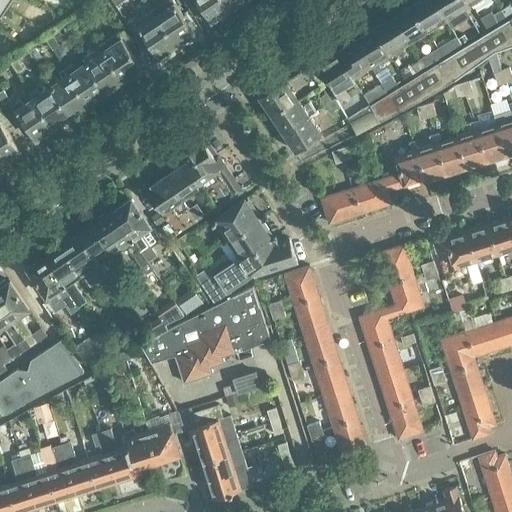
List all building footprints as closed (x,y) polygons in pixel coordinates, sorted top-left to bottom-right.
[(188,35),(196,30),(191,21),(189,22),(173,0),(166,0),(163,3),(154,9),(178,45),(190,37),(188,35)] [(228,9),(229,8),(224,0),(197,0),(211,20),(215,17),(216,20),(226,13),(223,10),(227,7),(228,9)] [(224,0),(229,8),(232,6),(233,9),(243,2),(242,0),(224,0)] [(434,5),(430,0),(417,0),(411,4),(427,30),(446,18),(437,3),(434,5)] [(430,0),(434,5),(437,3),(446,18),(453,13),(456,17),(466,10),(464,7),(471,2),(469,0),(430,0)] [(499,10),(503,18),(511,12),(511,6),(510,3),(499,10)] [(427,30),(411,4),(389,18),(396,29),(400,26),(409,40),(418,35),(420,39),(430,34),(427,30)] [(154,9),(143,16),(135,21),(157,56),(164,51),(166,53),(178,45),(154,9)] [(498,21),(503,18),(499,10),(493,14),(498,21)] [(453,81),(489,55),(495,51),(497,51),(504,49),(511,46),(511,16),(505,21),(389,92),(371,103),(348,117),(351,122),(356,133),(379,121),(406,107),(453,81)] [(396,29),(389,18),(374,27),(390,52),(409,40),(400,26),(396,29)] [(69,22),(62,27),(70,38),(77,33),(69,22)] [(361,50),(370,64),(375,73),(384,68),(379,59),(390,52),(374,27),(352,41),(358,52),(361,50)] [(140,71),(138,68),(142,66),(135,57),(116,29),(98,41),(104,49),(124,78),(123,77),(128,74),(130,77),(140,71)] [(51,50),(59,44),(52,34),(44,39),(51,50)] [(460,44),(456,36),(455,35),(438,46),(443,54),(460,44)] [(105,88),(107,90),(106,89),(110,86),(112,89),(122,82),(121,80),(124,78),(104,49),(98,41),(81,53),(85,59),(105,88)] [(351,76),(370,64),(361,50),(358,52),(352,41),(335,51),(351,76)] [(35,61),(40,57),(42,56),(34,46),(28,50),(35,61)] [(435,50),(428,54),(433,61),(443,54),(438,46),(434,48),(435,50)] [(511,78),(511,70),(504,49),(497,51),(502,68),(506,81),(511,78)] [(335,51),(318,62),(329,78),(343,101),(340,103),(341,105),(342,106),(340,107),(348,117),(371,103),(365,92),(362,93),(360,90),(350,96),(344,86),(354,80),(351,76),(335,51)] [(498,83),(506,81),(502,68),(497,51),(495,51),(489,55),(498,83)] [(433,61),(428,54),(418,60),(423,67),(433,61)] [(10,62),(17,73),(24,68),(17,57),(10,62)] [(107,90),(105,88),(85,59),(75,66),(72,62),(65,67),(68,71),(89,100),(93,97),(95,101),(105,94),(103,92),(107,90)] [(416,71),(423,67),(418,60),(412,64),(416,71)] [(408,63),(399,69),(404,78),(414,72),(408,63)] [(286,78),(259,96),(272,115),(298,98),(323,82),(310,64),(287,79),(286,78)] [(50,83),(70,112),(75,109),(77,113),(87,106),(86,104),(90,102),(89,100),(68,71),(57,78),(55,74),(47,79),(50,83)] [(390,77),(382,82),(387,89),(394,85),(390,77)] [(462,81),(466,94),(474,92),(471,79),(462,81)] [(457,96),(466,94),(462,81),(459,82),(454,85),(457,96)] [(389,92),(387,89),(382,82),(365,92),(371,103),(389,92)] [(32,95),(54,124),(58,121),(60,124),(70,118),(68,116),(71,114),(70,112),(50,83),(39,90),(36,86),(30,91),(32,95)] [(3,89),(0,90),(0,99),(3,104),(10,99),(3,89)] [(336,98),(330,89),(319,97),(325,106),(336,98)] [(12,104),(36,138),(40,135),(42,136),(43,137),(44,137),(46,137),(48,137),(49,136),(50,135),(51,134),(52,132),(52,130),(51,129),(51,128),(55,125),(54,124),(32,95),(22,102),(20,99),(12,104)] [(298,98),(272,115),(285,135),(297,127),(295,124),(309,114),(298,98)] [(341,105),(340,103),(336,98),(325,106),(330,113),(333,111),(341,105)] [(438,114),(436,109),(434,101),(424,103),(429,116),(438,114)] [(511,152),(511,101),(508,103),(510,109),(495,113),(498,122),(507,154),(511,152)] [(422,117),(429,116),(424,103),(418,105),(422,117)] [(323,133),(309,114),(295,124),(297,127),(285,135),(296,151),(323,133)] [(467,166),(487,160),(475,120),(469,122),(467,117),(453,121),(455,126),(457,133),(467,166)] [(480,118),(475,120),(487,160),(507,154),(498,122),(483,127),(480,118)] [(0,158),(1,161),(1,159),(5,157),(7,159),(17,153),(15,151),(19,148),(0,120),(0,158)] [(427,180),(447,173),(435,132),(427,135),(430,143),(417,147),(427,180)] [(437,132),(435,132),(447,173),(467,166),(457,133),(440,140),(437,132)] [(216,158),(214,155),(201,136),(179,151),(186,161),(186,160),(204,185),(218,206),(243,190),(220,156),(216,158)] [(398,173),(390,175),(394,188),(425,179),(425,180),(427,180),(417,147),(414,139),(409,141),(411,149),(393,154),(398,173)] [(352,157),(348,145),(333,150),(336,161),(352,157)] [(183,199),(204,185),(186,160),(186,161),(166,174),(183,199)] [(177,233),(197,219),(190,208),(179,216),(172,206),(183,199),(166,174),(146,188),(177,233)] [(390,175),(353,187),(361,212),(392,202),(388,190),(394,188),(390,175)] [(322,197),(329,222),(361,212),(353,187),(322,197)] [(132,198),(112,211),(117,218),(121,216),(125,223),(123,224),(139,248),(148,261),(157,254),(152,246),(161,241),(151,225),(132,198)] [(213,219),(227,240),(260,217),(253,206),(251,208),(244,198),(213,219)] [(198,203),(190,208),(197,219),(196,218),(204,213),(198,203)] [(98,221),(96,222),(115,248),(126,241),(133,252),(148,273),(153,269),(148,261),(139,248),(123,224),(125,223),(121,216),(117,218),(112,211),(107,214),(104,213),(99,217),(98,221)] [(511,217),(511,215),(490,222),(501,255),(511,251),(511,217)] [(260,217),(227,240),(237,255),(244,252),(252,248),(279,240),(279,239),(278,238),(277,237),(276,237),(275,236),(274,236),(272,236),(271,237),(270,238),(266,231),(268,229),(260,217)] [(87,228),(78,234),(83,241),(87,239),(91,246),(89,247),(100,263),(105,272),(107,274),(112,282),(113,282),(122,277),(116,268),(118,266),(108,253),(115,248),(96,222),(93,220),(87,224),(87,228)] [(501,255),(490,222),(468,229),(478,262),(501,255)] [(480,269),(478,262),(468,229),(434,240),(437,252),(450,249),(456,269),(468,266),(472,279),(482,276),(480,269)] [(194,239),(189,231),(176,239),(182,247),(194,239)] [(64,243),(62,244),(81,271),(91,286),(107,274),(105,272),(100,263),(89,247),(91,246),(87,239),(83,241),(78,234),(73,237),(70,237),(65,240),(64,243)] [(290,237),(279,240),(252,248),(244,252),(252,271),(254,274),(297,260),(290,237)] [(53,250),(47,255),(52,263),(48,265),(53,272),(55,271),(78,305),(86,300),(71,278),(81,271),(62,244),(62,245),(59,243),(53,247),(53,250)] [(414,274),(404,243),(380,251),(389,282),(414,274)] [(231,296),(226,288),(252,271),(244,252),(237,255),(211,274),(202,281),(217,303),(231,296)] [(47,255),(28,267),(47,295),(53,303),(62,296),(71,310),(78,305),(55,271),(53,272),(48,265),(52,263),(47,255)] [(435,267),(433,260),(422,263),(424,271),(435,267)] [(319,295),(310,264),(285,272),(291,292),(295,303),(319,295)] [(206,266),(196,273),(202,281),(211,274),(206,266)] [(435,267),(424,271),(426,279),(438,275),(435,267)] [(415,274),(414,274),(389,282),(396,303),(391,305),(395,317),(425,306),(415,274)] [(511,288),(507,275),(496,279),(500,292),(511,288)] [(5,281),(0,284),(0,298),(2,301),(0,302),(0,305),(7,315),(10,313),(14,319),(12,320),(30,346),(37,341),(32,333),(20,315),(29,308),(11,280),(8,282),(5,281)] [(141,342),(151,361),(152,362),(175,354),(184,382),(214,373),(211,366),(225,361),(223,355),(237,350),(236,346),(268,335),(270,340),(271,339),(254,285),(231,296),(217,303),(141,342)] [(449,297),(453,312),(460,310),(468,307),(467,303),(472,301),(469,291),(449,297)] [(329,325),(319,295),(295,303),(304,333),(329,325)] [(0,327),(4,325),(16,343),(8,349),(13,357),(30,346),(12,320),(14,319),(10,313),(7,315),(0,305),(0,302),(2,301),(0,298),(0,327)] [(174,298),(156,310),(161,316),(166,324),(184,313),(174,298)] [(268,302),(271,310),(284,307),(282,298),(268,302)] [(391,305),(389,306),(359,315),(369,346),(394,338),(387,319),(395,317),(391,305)] [(284,307),(271,310),(273,319),(287,315),(284,307)] [(466,330),(474,355),(505,345),(497,320),(494,321),(491,311),(471,317),(468,307),(460,310),(463,320),(466,330)] [(511,315),(497,320),(505,345),(511,343),(511,315)] [(166,324),(161,316),(148,325),(154,335),(169,327),(166,324)] [(339,357),(329,325),(304,333),(314,365),(339,357)] [(451,372),(477,363),(474,355),(466,330),(440,338),(444,350),(451,372)] [(96,331),(75,346),(86,362),(108,347),(104,342),(96,331)] [(405,344),(416,341),(414,332),(403,336),(405,344)] [(104,342),(108,347),(111,352),(124,345),(118,334),(104,342)] [(31,357),(28,368),(43,392),(85,370),(62,337),(31,357)] [(369,346),(379,377),(404,369),(394,338),(369,346)] [(0,372),(1,374),(8,369),(4,363),(13,357),(8,349),(5,345),(0,347),(0,372)] [(113,365),(130,357),(140,353),(135,345),(109,357),(113,365)] [(314,365),(323,394),(349,386),(339,357),(314,365)] [(290,372),(303,368),(301,359),(287,363),(290,372)] [(451,372),(461,400),(486,392),(477,363),(451,372)] [(430,368),(433,378),(445,374),(442,364),(430,368)] [(0,408),(0,409),(3,413),(43,392),(28,368),(17,367),(0,377),(0,408)] [(303,368),(290,372),(293,380),(306,375),(303,368)] [(379,377),(389,408),(414,399),(404,369),(379,377)] [(234,378),(236,383),(238,391),(238,392),(260,385),(256,371),(234,378)] [(448,381),(445,374),(433,378),(435,385),(448,381)] [(238,391),(236,383),(224,387),(226,395),(238,391)] [(418,388),(421,397),(433,392),(431,384),(418,388)] [(323,394),(330,417),(332,425),(333,425),(358,417),(349,386),(323,394)] [(433,392),(421,397),(423,405),(436,401),(433,392)] [(496,423),(486,392),(461,400),(464,411),(465,410),(473,437),(490,432),(488,426),(496,423)] [(389,408),(399,438),(424,430),(414,399),(389,408)] [(272,422),(280,419),(276,407),(267,410),(272,422)] [(191,427),(196,444),(236,431),(231,414),(191,427)] [(368,448),(361,425),(358,417),(333,425),(336,433),(344,456),(368,448)] [(284,431),(280,419),(272,422),(276,434),(284,431)] [(320,420),(308,424),(310,432),(323,428),(320,420)] [(180,454),(170,423),(148,430),(158,461),(180,454)] [(118,482),(139,475),(128,443),(118,446),(111,427),(101,430),(118,482)] [(128,443),(139,475),(149,472),(147,465),(158,461),(148,430),(136,434),(134,427),(124,430),(128,443)] [(323,428),(310,432),(313,441),(326,437),(323,428)] [(99,451),(87,455),(98,488),(118,482),(101,430),(91,433),(95,447),(97,446),(99,451)] [(196,444),(201,462),(242,449),(236,431),(196,444)] [(61,443),(77,495),(98,488),(87,455),(78,458),(72,440),(61,443)] [(27,441),(17,444),(38,507),(58,501),(47,469),(38,472),(27,441)] [(282,456),(291,453),(286,441),(278,443),(282,456)] [(47,469),(58,501),(77,495),(61,443),(52,446),(55,458),(58,466),(47,469)] [(19,478),(6,482),(16,511),(22,511),(38,507),(17,444),(16,445),(20,456),(12,458),(19,478)] [(242,449),(201,462),(207,479),(247,466),(242,449)] [(511,488),(511,473),(506,453),(497,456),(495,449),(479,455),(492,495),(511,488)] [(291,453),(282,456),(286,468),(295,465),(291,453)] [(253,485),(247,466),(207,479),(213,498),(230,492),(231,493),(234,492),(234,491),(253,485)] [(0,511),(16,511),(6,482),(0,484),(0,511)] [(464,511),(456,485),(444,489),(447,499),(440,502),(443,511),(464,511)] [(511,511),(511,488),(492,495),(497,511),(511,511)] [(425,511),(443,511),(440,502),(424,507),(425,511)]
